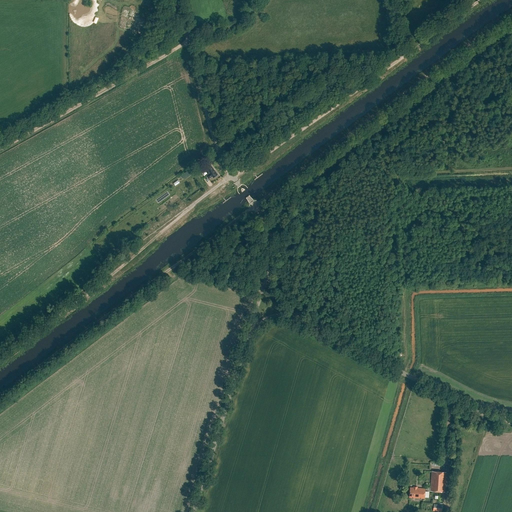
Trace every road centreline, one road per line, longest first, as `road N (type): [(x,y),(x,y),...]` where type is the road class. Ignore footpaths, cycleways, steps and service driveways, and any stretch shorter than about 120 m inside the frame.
road 1 (track): [(0,397),(389,102)]
road 2 (track): [(193,205),(478,0)]
road 3 (unclassified): [(268,272),(264,224),(212,133),(179,0)]
road 4 (track): [(193,205),(0,360)]
road 5 (unclassified): [(291,314),(471,409),(511,419)]
road 6 (track): [(0,149),(189,40)]
road 7 (track): [(399,172),(404,374)]
road 8 (unclassified): [(193,511),(250,331)]
road 9 (track): [(389,102),(511,12)]
road 10 (track): [(511,91),(399,172)]
